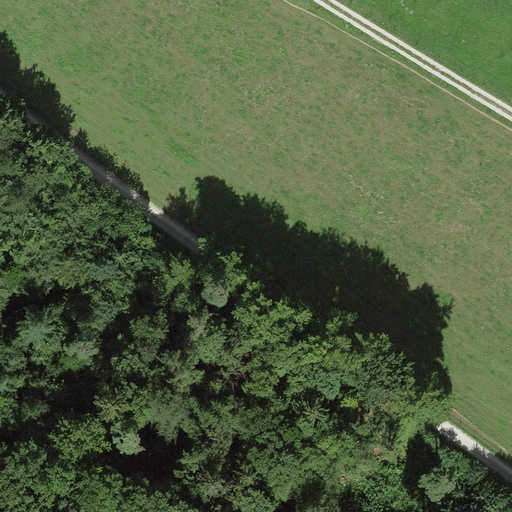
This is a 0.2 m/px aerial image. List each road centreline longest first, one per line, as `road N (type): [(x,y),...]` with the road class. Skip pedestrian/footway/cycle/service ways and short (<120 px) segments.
road 1 (track): [(511,483),(137,210),(0,93)]
road 2 (track): [(0,435),(251,511)]
road 3 (track): [(320,0),(511,117)]
